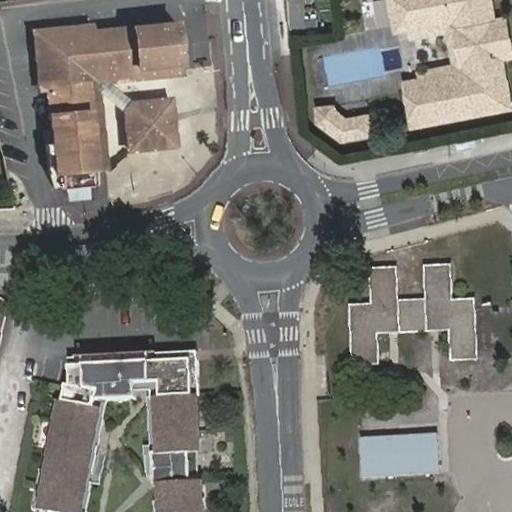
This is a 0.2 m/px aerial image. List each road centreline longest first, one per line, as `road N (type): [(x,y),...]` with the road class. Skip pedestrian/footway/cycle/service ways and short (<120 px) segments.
road 1 (tertiary): [(270,291),(282,511)]
road 2 (tertiary): [(0,249),(195,230)]
road 3 (tertiary): [(511,155),(326,193)]
road 4 (tertiary): [(332,226),(511,186)]
road 5 (tertiary): [(247,0),(251,155)]
